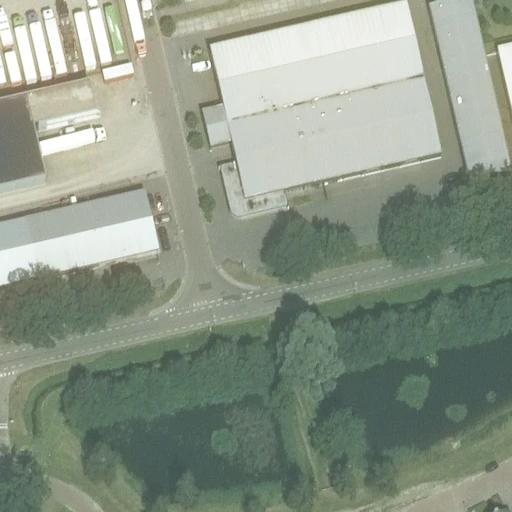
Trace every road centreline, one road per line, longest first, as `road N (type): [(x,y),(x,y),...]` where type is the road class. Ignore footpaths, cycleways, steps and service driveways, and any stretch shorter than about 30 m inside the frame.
road 1 (unclassified): [(212,314),(138,0)]
road 2 (unclassified): [(212,314),(511,245)]
road 3 (unclassified): [(0,362),(212,314)]
